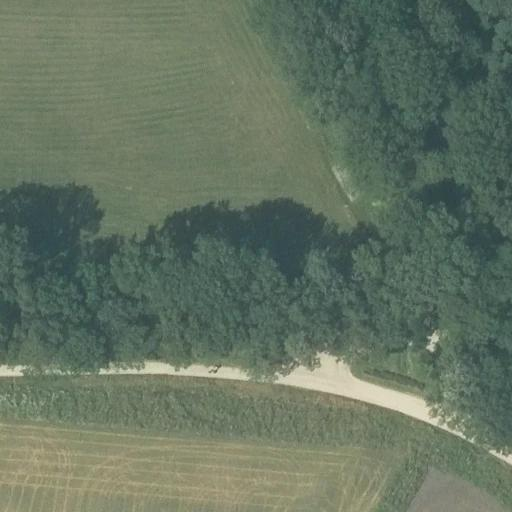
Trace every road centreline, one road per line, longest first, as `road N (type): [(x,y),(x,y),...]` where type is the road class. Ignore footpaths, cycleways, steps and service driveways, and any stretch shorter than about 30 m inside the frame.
road 1 (tertiary): [(511,341),(397,0)]
road 2 (track): [(0,371),(108,364),(271,374)]
road 3 (track): [(271,374),(379,395),(457,424)]
road 4 (track): [(432,326),(271,374)]
